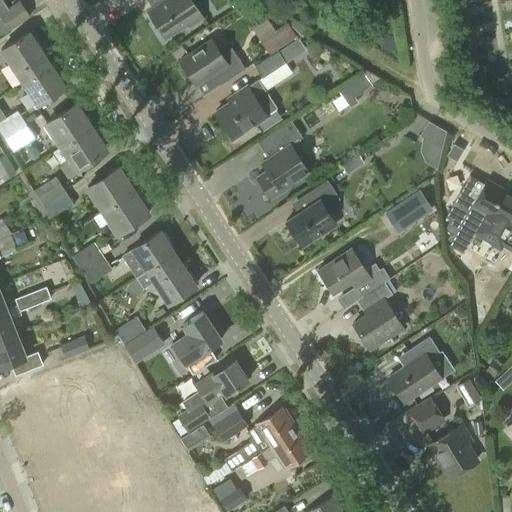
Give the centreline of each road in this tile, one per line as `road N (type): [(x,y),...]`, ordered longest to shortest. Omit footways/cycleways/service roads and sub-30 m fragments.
road 1 (tertiary): [(401,511),(69,0)]
road 2 (residential): [(511,147),(448,110),(438,95),(422,0)]
